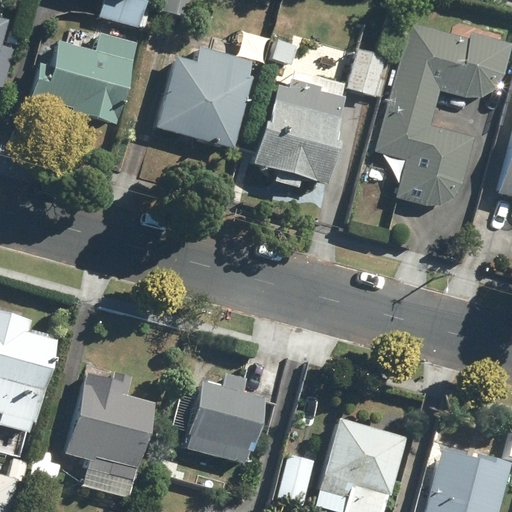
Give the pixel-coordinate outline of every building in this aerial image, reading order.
[(195,0),(162,0),(159,12),(191,19),(195,0)] [(0,87),(4,88),(15,49),(2,45),(9,19),(0,17),(0,87)] [(407,160),(396,198),(424,206),(440,206),(453,198),(462,184),(473,137),(430,125),(439,91),(463,98),(480,97),(494,89),(504,74),(511,43),(469,33),(468,38),(411,22),(374,152),(407,160)] [(136,43),(99,33),(96,51),(58,40),(54,68),(39,64),(38,78),(31,97),(72,108),(72,112),(97,117),(116,125),(128,89),(133,60),(136,43)] [(298,44),(276,39),(271,60),(293,66),(298,44)] [(177,56),(156,127),(233,148),(253,78),(248,76),(253,61),(199,46),(196,62),(177,56)] [(387,57),(357,48),(346,87),(376,96),(387,57)] [(265,129),(253,164),(277,170),(274,181),(298,187),(302,176),(327,184),(338,152),(340,141),(336,140),(340,118),(344,98),(320,91),(321,87),(289,78),(286,87),(278,85),(274,101),(270,122),(266,121),(265,129)] [(511,157),(499,193),(511,196),(511,157)] [(63,327),(0,309),(0,418),(35,428),(63,327)] [(79,415),(65,453),(90,461),(83,486),(129,498),(137,469),(150,434),(154,402),(126,395),(131,377),(122,374),(86,366),(83,383),(79,415)] [(265,398),(202,382),(198,408),(185,447),(249,467),(262,425),(265,398)] [(340,418),(315,506),(336,511),(383,511),(388,496),(390,497),(407,437),(340,418)] [(509,460),(511,460),(511,419),(510,419),(500,457),(509,460)] [(440,449),(423,511),(498,511),(511,463),(474,454),(473,457),(440,449)] [(0,473),(0,511),(8,511),(18,479),(0,473)]
